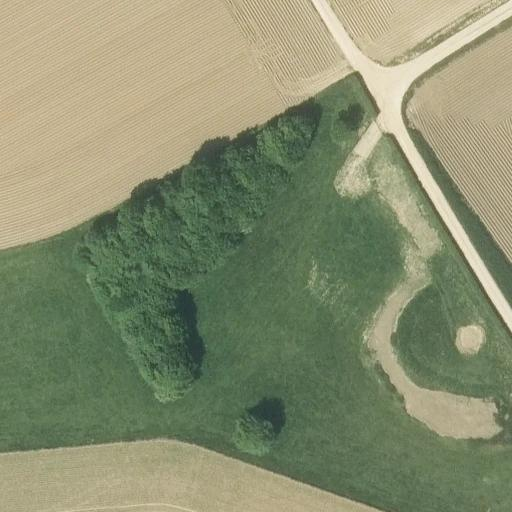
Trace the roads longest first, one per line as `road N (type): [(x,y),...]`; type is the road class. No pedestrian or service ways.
road 1 (track): [(511,322),(373,90)]
road 2 (track): [(373,90),(511,5)]
